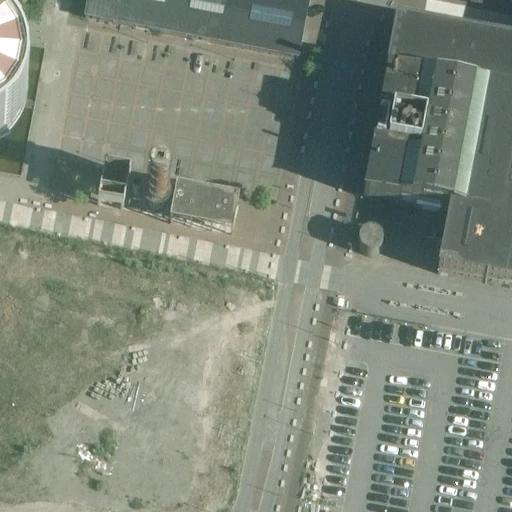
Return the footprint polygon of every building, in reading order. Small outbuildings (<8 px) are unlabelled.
[(308,0),(88,0),(87,7),(85,19),(278,55),(297,59),(298,51),(306,12),(308,0)] [(511,44),(396,23),(363,198),(449,214),(438,275),(511,288),(511,44)] [(0,141),(7,136),(13,128),(19,119),(23,110),(24,103),(25,95),(25,85),(23,75),(19,65),(13,56),(7,48),(0,42),(0,141)] [(132,212),(235,228),(239,198),(136,182),(132,212)] [(337,462),(340,431),(317,429),(314,460),(337,462)]
